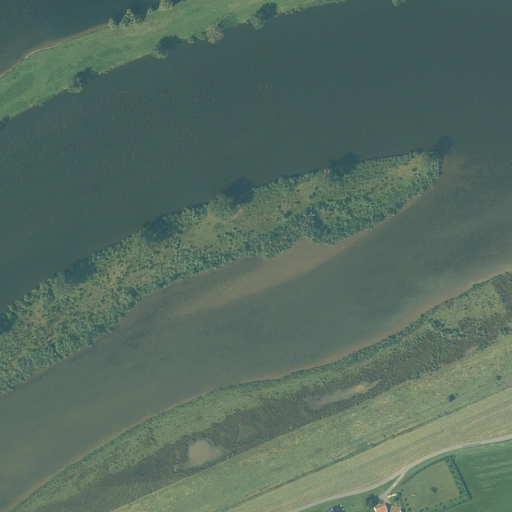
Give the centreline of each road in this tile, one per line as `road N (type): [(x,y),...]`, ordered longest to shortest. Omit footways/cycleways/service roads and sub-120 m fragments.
road 1 (track): [(511,377),(206,511)]
road 2 (unclassified): [(293,511),(378,485),(443,450),(511,435)]
